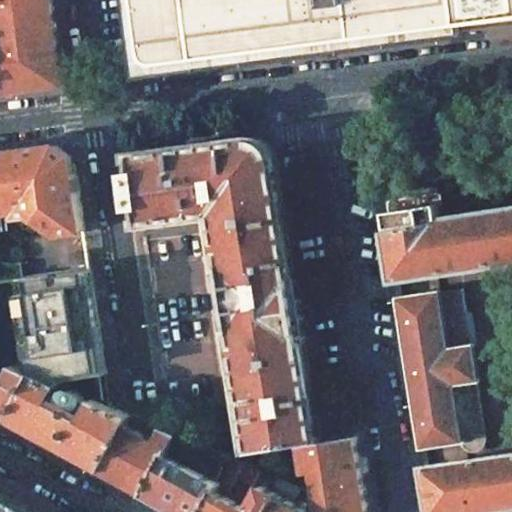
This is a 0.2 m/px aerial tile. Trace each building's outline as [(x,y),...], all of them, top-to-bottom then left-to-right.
[(0,0),(0,32),(57,26),(53,0),(0,0)] [(511,0),(133,0),(141,58),(159,72),(465,32),(465,31),(511,24),(511,0)] [(57,26),(0,32),(0,92),(64,85),(57,26)] [(320,441),(275,159),(251,140),(133,156),(145,223),(215,214),(227,289),(227,296),(227,299),(228,303),(230,309),(253,452),(320,441)] [(53,146),(0,153),(0,212),(14,211),(14,217),(35,215),(61,235),(86,232),(76,165),(53,146)] [(434,511),(511,511),(511,209),(423,223),(421,207),(387,212),(389,228),(398,278),(511,261),(511,454),(427,467),(434,511)] [(72,271),(91,269),(89,252),(71,255),(72,271)] [(22,277),(21,262),(11,263),(13,278),(18,278),(22,277)] [(33,373),(61,385),(65,376),(107,370),(102,338),(91,269),(72,271),(22,277),(18,278),(30,371),(33,373)] [(404,321),(421,425),(424,447),(466,440),(483,438),(474,380),(479,380),(474,346),(469,346),(460,289),(443,292),(401,299),(401,302),(404,321)] [(33,373),(30,371),(11,363),(0,358),(0,413),(11,419),(33,373)] [(133,415),(112,406),(112,407),(95,400),(61,385),(33,373),(11,419),(103,470),(133,415)] [(231,441),(194,425),(201,413),(179,401),(171,415),(193,427),(188,438),(226,453),(231,441)] [(133,415),(103,470),(148,494),(183,436),(173,432),(173,431),(167,428),(134,414),(133,415)] [(148,494),(180,511),(206,511),(237,458),(235,457),(226,453),(188,438),(183,436),(148,494)] [(318,488),(321,511),(368,511),(357,436),(337,439),(320,442),(320,443),(302,446),(297,447),(299,464),(302,474),(303,474),(306,473),(315,471),(317,483),(315,483),(316,489),(318,488)] [(308,511),(310,509),(311,508),(312,507),(302,474),(299,464),(273,470),(256,463),(240,457),(240,459),(237,458),(206,511),(308,511)] [(0,511),(34,511),(0,493),(0,511)]
